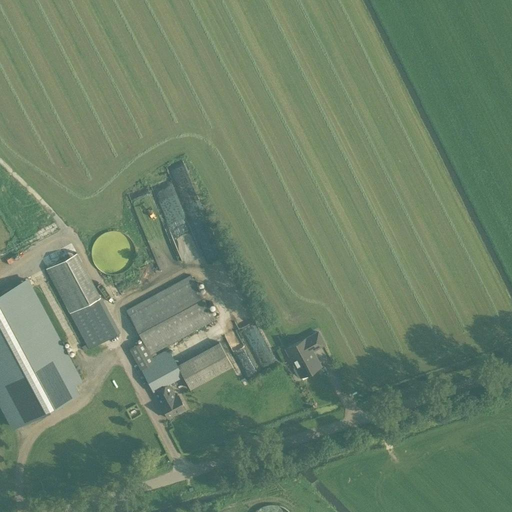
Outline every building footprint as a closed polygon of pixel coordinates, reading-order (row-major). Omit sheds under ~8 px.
[(196,191),(184,160),(168,166),(180,197),(196,191)] [(132,195),(153,258),(171,252),(149,189),(132,195)] [(107,274),(110,275),(113,275),(116,275),(120,274),(124,272),(128,270),(132,266),(134,262),(134,261),(135,257),(136,253),(135,248),(133,243),(131,238),(127,235),(122,232),(118,231),(114,231),(110,231),(106,232),(103,234),(100,236),(97,238),(95,241),(93,245),(92,248),(92,252),(92,258),(93,262),(95,265),(97,268),(100,270),(103,272),(107,274)] [(48,267),(89,348),(119,332),(78,252),(48,267)] [(115,281),(121,294),(141,284),(134,271),(115,281)] [(175,396),(169,384),(184,376),(190,388),(233,365),(221,342),(178,365),(169,348),(157,355),(155,352),(215,319),(191,275),(126,310),(143,341),(129,349),(140,369),(142,368),(161,405),(175,396)] [(79,380),(27,283),(19,287),(18,284),(0,293),(0,400),(14,427),(76,394),(72,385),(79,380)] [(248,376),(276,359),(249,313),(236,320),(251,346),(260,341),(265,350),(260,352),(262,356),(254,361),(244,343),(233,349),(248,376)] [(288,348),(297,365),(295,366),(301,376),(306,373),(320,366),(314,355),(313,356),(310,351),(324,343),(318,332),(306,338),(305,338),(286,348),(286,349),(288,348)] [(178,395),(175,396),(161,405),(168,417),(185,408),(178,395)] [(289,511),(287,502),(253,511),(252,511),(289,511)]
